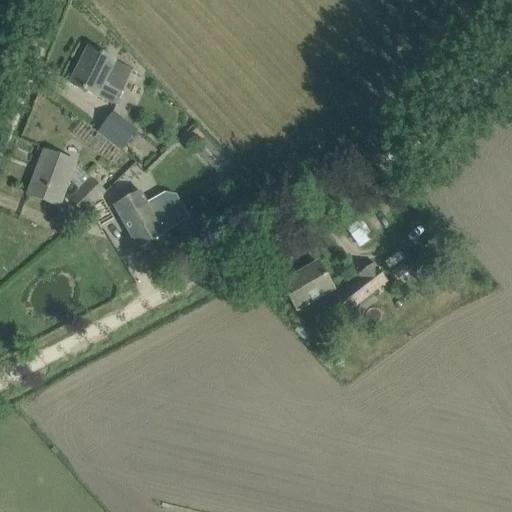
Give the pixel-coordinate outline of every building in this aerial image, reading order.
[(115,62),(106,57),(88,48),(70,84),(97,98),(97,97),(116,107),(122,93),(121,93),(132,71),(115,62)] [(102,127),(95,135),(101,140),(117,152),(119,154),(137,131),(113,113),(102,127)] [(101,140),(93,151),(109,163),(117,152),(101,140)] [(75,164),(62,159),(43,152),(27,196),(59,208),(68,181),(78,191),(69,200),(83,214),(87,210),(100,197),(104,193),(75,164)] [(230,176),(216,179),(218,195),(233,193),(230,176)] [(172,211),(156,220),(140,191),(114,206),(128,233),(138,250),(164,236),(162,232),(184,219),(180,212),(175,215),(172,211)] [(260,213),(247,195),(238,202),(242,207),(223,218),(231,232),(253,219),(252,218),(260,213)] [(100,197),(87,210),(99,228),(114,220),(100,197)] [(82,219),(73,228),(79,234),(88,226),(82,219)] [(345,229),(359,248),(374,238),(360,219),(345,229)] [(393,270),(381,254),(371,261),(373,264),(357,276),(361,280),(330,303),(349,328),(417,278),(404,262),(393,270)] [(333,290),(327,281),(317,264),(281,285),(297,311),(333,290)]
